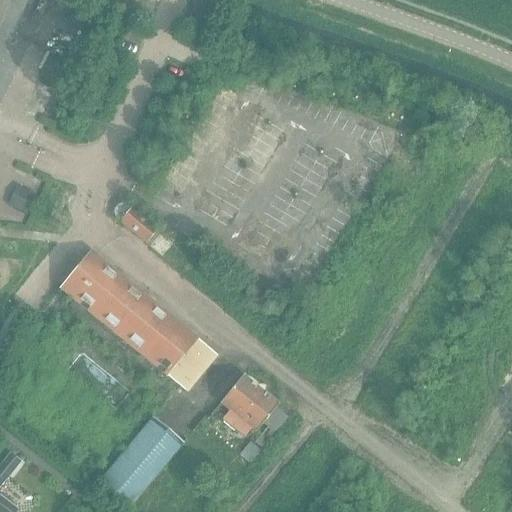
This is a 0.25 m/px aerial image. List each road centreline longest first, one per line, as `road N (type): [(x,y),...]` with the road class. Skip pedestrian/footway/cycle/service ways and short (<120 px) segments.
road 1 (residential): [(105,173),(176,0)]
road 2 (residential): [(511,60),(343,0)]
